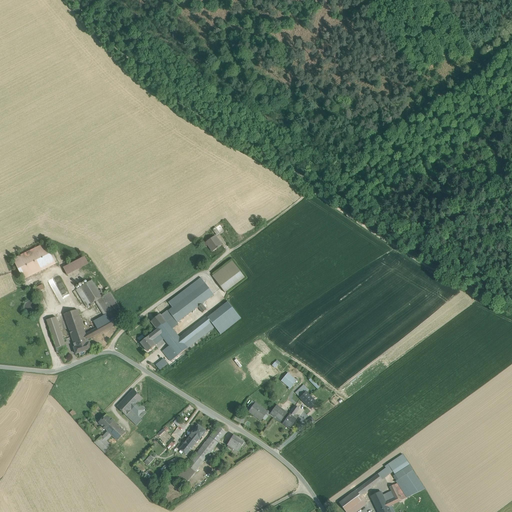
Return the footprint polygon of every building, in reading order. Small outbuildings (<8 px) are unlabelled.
[(215,236),(206,242),(208,245),(212,252),(217,248),(217,249),(218,248),(222,245),(215,236)] [(46,243),(13,259),(23,280),(56,264),(46,243)] [(85,256),(63,268),(67,276),(89,264),(85,256)] [(232,261),(212,276),(225,293),(245,278),(232,261)] [(214,295),(201,278),(189,287),(193,292),(202,304),(214,295)] [(69,295),(60,279),(50,284),(55,295),(61,292),(64,298),(69,295)] [(102,297),(92,281),(81,287),(91,304),(97,300),(102,297)] [(34,288),(37,292),(45,288),(42,284),(34,288)] [(91,304),(81,287),(76,290),(87,307),(91,304)] [(189,287),(177,296),(181,301),(193,292),(189,287)] [(122,312),(110,292),(102,297),(104,300),(114,317),(114,316),(121,312),(122,312)] [(181,301),(190,313),(198,307),(202,304),(193,292),(181,301)] [(181,301),(177,296),(173,299),(177,304),(181,301)] [(78,310),(64,314),(74,344),(87,339),(88,340),(118,323),(118,321),(114,316),(114,317),(104,300),(99,303),(110,321),(96,328),(86,334),(78,310)] [(39,311),(40,308),(39,305),(37,303),(35,301),(32,301),(29,301),(26,303),(25,305),(24,308),(25,311),(26,314),(29,315),(32,316),(35,315),(37,314),(39,311)] [(190,313),(181,301),(177,304),(186,316),(190,313)] [(228,302),(212,314),(219,323),(214,327),(221,334),(241,318),(228,302)] [(186,316),(177,304),(168,311),(177,323),(186,316)] [(202,304),(198,307),(203,313),(207,310),(202,304)] [(121,312),(114,316),(118,321),(125,317),(121,312)] [(211,313),(179,338),(187,348),(214,327),(219,323),(212,314),(211,313)] [(177,335),(160,314),(151,322),(157,330),(160,334),(167,342),(177,335)] [(93,321),(96,328),(110,321),(106,315),(93,321)] [(66,345),(56,317),(46,320),(56,349),(60,348),(66,345)] [(148,337),(141,343),(148,352),(156,345),(152,341),(160,334),(157,330),(149,337),(148,337)] [(177,335),(167,342),(170,346),(178,356),(187,348),(179,338),(177,335)] [(87,339),(74,344),(75,347),(74,348),(76,354),(79,353),(80,356),(85,354),(84,352),(92,349),(89,342),(89,343),(88,340),(87,339)] [(170,346),(163,351),(171,361),(178,356),(170,346)] [(163,359),(156,365),(160,370),(167,364),(163,359)] [(277,359),(272,365),(275,368),(280,362),(277,359)] [(297,381),(288,373),(281,381),(291,388),(297,381)] [(320,387),(312,378),(310,380),(318,389),(320,387)] [(301,387),(296,393),(300,398),(306,392),(301,387)] [(133,389),(117,407),(126,416),(131,411),(139,403),(143,399),(133,389)] [(306,392),(300,398),(309,407),(312,404),(315,401),(306,392)] [(139,403),(131,411),(136,415),(140,419),(147,412),(139,403)] [(267,412),(255,403),(251,409),(249,412),(261,421),(267,412)] [(289,414),(277,405),(270,414),(283,424),(290,415),(289,414)] [(295,406),(289,414),(290,415),(293,417),(295,415),(299,409),(295,406)] [(131,411),(126,416),(131,421),(136,415),(131,411)] [(117,424),(107,415),(99,423),(106,431),(107,431),(117,424)] [(136,415),(131,421),(137,426),(142,420),(140,419),(136,415)] [(293,417),(290,415),(283,424),(290,429),(296,420),(293,417)] [(178,426),(182,421),(177,417),(173,422),(178,426)] [(107,431),(112,436),(117,441),(123,435),(124,436),(125,435),(124,434),(126,432),(117,424),(107,431)] [(192,434),(199,439),(199,440),(202,437),(206,431),(206,430),(203,428),(202,428),(198,425),(192,433),(192,434)] [(203,446),(197,454),(205,459),(227,432),(218,426),(203,446)] [(112,436),(107,431),(106,431),(102,437),(107,441),(112,436)] [(199,439),(192,434),(180,449),(179,450),(180,451),(181,450),(187,455),(199,439)] [(244,442),(233,435),(227,445),(228,445),(227,447),(237,453),(238,451),(239,452),(240,449),(242,446),(245,448),(247,444),(244,442)] [(107,441),(102,437),(101,436),(94,443),(105,453),(112,446),(107,441)] [(197,454),(192,460),(191,460),(187,465),(195,472),(205,459),(197,454)] [(403,454),(388,464),(393,471),(395,475),(410,465),(403,454)] [(179,457),(168,463),(172,468),(176,466),(175,465),(182,461),(179,457)] [(139,463),(135,467),(141,473),(145,469),(139,463)] [(186,483),(195,472),(187,465),(180,473),(179,472),(176,475),(186,483)] [(386,468),(356,490),(360,496),(390,474),(390,473),(386,468)] [(156,475),(149,469),(145,473),(152,479),(156,475)] [(396,481),(397,484),(400,482),(407,498),(425,489),(412,470),(396,481)] [(407,498),(400,482),(397,484),(390,487),(395,498),(386,502),(381,492),(371,496),(378,511),(391,506),(394,504),(407,498)] [(360,496),(356,490),(339,503),(346,511),(348,511),(357,504),(363,500),(360,496)] [(363,500),(357,504),(361,508),(367,504),(363,500)]
